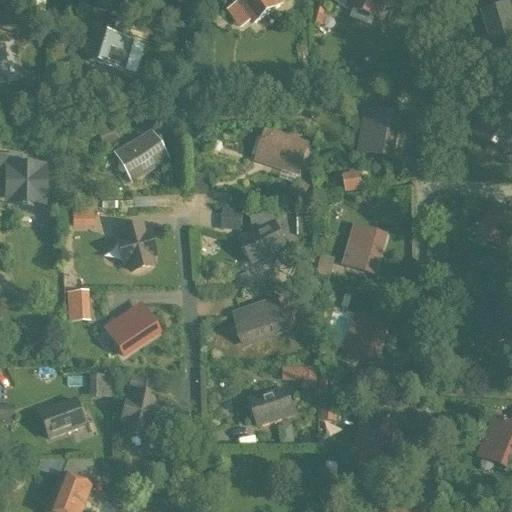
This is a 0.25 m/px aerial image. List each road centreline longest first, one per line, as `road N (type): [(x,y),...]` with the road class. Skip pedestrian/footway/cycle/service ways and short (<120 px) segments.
road 1 (track): [(428,511),(420,198),(436,186),(511,187)]
road 2 (track): [(195,511),(188,208)]
